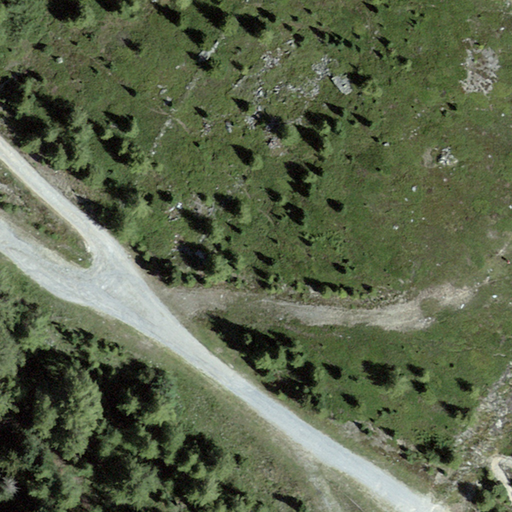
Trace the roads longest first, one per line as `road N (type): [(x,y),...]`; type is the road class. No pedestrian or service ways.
road 1 (track): [(119,296),(408,511)]
road 2 (track): [(0,146),(111,252),(119,296)]
road 3 (track): [(119,296),(0,234)]
